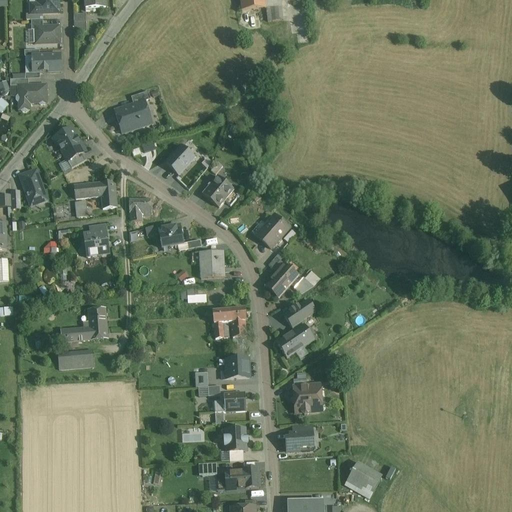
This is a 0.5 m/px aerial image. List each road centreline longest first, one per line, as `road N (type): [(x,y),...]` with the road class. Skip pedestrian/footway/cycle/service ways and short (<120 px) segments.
road 1 (residential): [(274,511),(250,268),(231,237),(121,161),(65,99)]
road 2 (residential): [(65,99),(136,0)]
